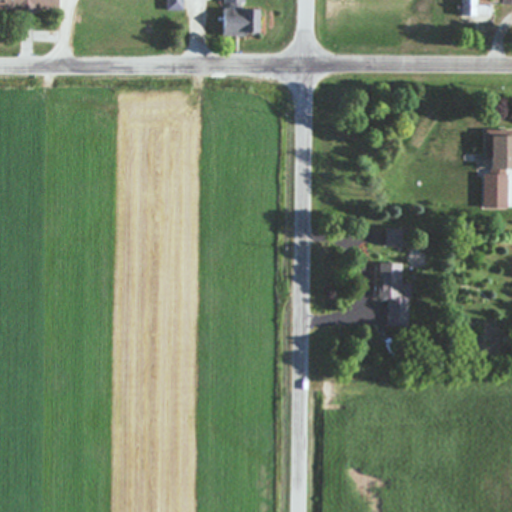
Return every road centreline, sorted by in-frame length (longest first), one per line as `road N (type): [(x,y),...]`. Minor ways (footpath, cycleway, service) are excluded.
road 1 (residential): [(302,511),(311,0)]
road 2 (residential): [(511,70),(0,69)]
